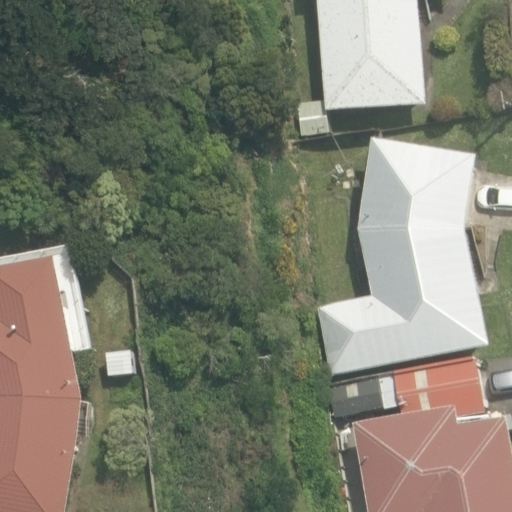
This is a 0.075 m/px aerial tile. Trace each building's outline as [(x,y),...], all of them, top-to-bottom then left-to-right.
[(329,112),(431,106),(423,0),(322,0),(329,103),(329,112)] [(331,134),(329,112),(329,103),(307,104),(309,136),(331,134)] [(321,309),(334,379),(495,347),(471,231),(484,156),(379,140),(364,232),(376,296),(321,309)] [(0,511),(70,511),(89,399),(61,259),(0,270),(0,302),(3,320),(0,320),(0,511)] [(490,412),(481,364),(398,379),(403,408),(406,426),(490,412)] [(403,408),(398,379),(333,392),(340,420),(403,408)] [(511,511),(511,419),(511,418),(464,426),(461,408),(358,424),(372,511),(511,511)]
